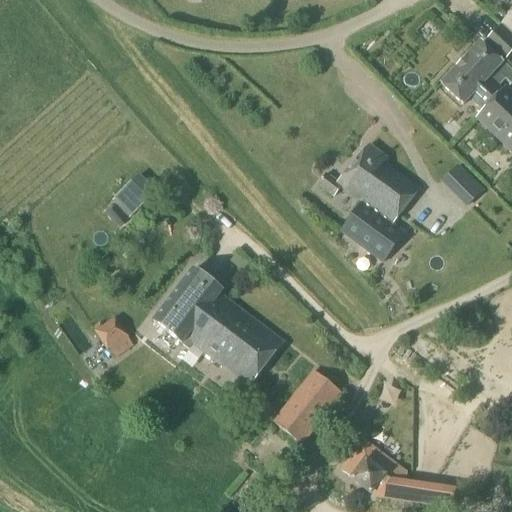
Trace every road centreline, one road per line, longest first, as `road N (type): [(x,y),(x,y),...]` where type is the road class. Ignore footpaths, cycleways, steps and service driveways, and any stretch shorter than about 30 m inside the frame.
road 1 (unclassified): [(101,0),(137,25),(222,49),(292,46),(410,0)]
road 2 (unknown): [(400,329),(361,349),(216,226)]
